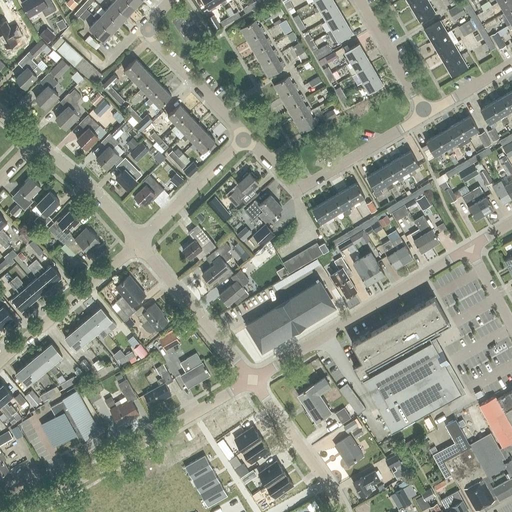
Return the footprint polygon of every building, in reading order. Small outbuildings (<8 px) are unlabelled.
[(26,0),(22,3),(29,16),(41,10),(45,16),(56,10),(50,0),(45,0),(44,1),(43,0),(26,0)] [(71,0),(67,5),(72,10),(78,3),(74,0),(71,0)] [(127,16),(135,8),(126,0),(114,0),(113,3),(127,16)] [(216,9),(214,5),(220,1),(218,0),(203,0),(211,11),(216,9)] [(258,0),(251,4),(254,9),(263,4),(260,0),(258,0)] [(314,0),(318,7),(313,10),(315,13),(320,10),(334,2),(333,0),(314,0)] [(428,1),(427,0),(406,0),(413,10),(428,1)] [(511,0),(501,0),(498,2),(492,5),(495,10),(501,7),(505,13),(511,8),(511,0)] [(294,8),(290,1),(285,4),(289,11),(294,8)] [(428,1),(413,10),(419,21),(435,12),(428,1)] [(340,12),(334,2),(320,10),(326,20),(340,12)] [(127,16),(113,3),(105,11),(120,24),(127,16)] [(454,20),(466,13),(460,3),(448,10),(454,20)] [(245,13),(254,9),(251,4),(243,9),(245,13)] [(471,18),(476,15),(470,4),(465,7),(471,18)] [(86,9),(82,5),(75,14),(78,18),(86,9)] [(482,17),(493,13),(491,6),(480,10),(482,17)] [(511,23),(511,8),(505,13),(502,15),(504,19),(507,18),(511,24),(511,23)] [(112,33),(120,24),(105,11),(101,15),(97,11),(93,15),(97,19),(112,33)] [(238,12),(228,17),(231,22),(240,17),(238,12)] [(346,22),(340,12),(326,20),(332,30),(346,22)] [(214,18),(213,15),(208,18),(209,21),(214,29),(219,26),(214,18)] [(293,18),(296,24),(302,21),(298,15),(293,18)] [(471,18),(478,29),(483,26),(476,15),(471,18)] [(231,22),(228,17),(224,19),(220,22),(223,27),(231,22)] [(63,19),(57,22),(61,29),(67,25),(63,19)] [(97,19),(89,28),(104,41),(112,33),(97,19)] [(468,33),(475,29),(470,20),(463,24),(468,33)] [(18,47),(25,43),(20,32),(14,35),(6,21),(0,24),(0,35),(3,41),(7,39),(11,45),(16,42),(18,47)] [(247,41),(262,33),(264,31),(261,26),(259,27),(255,21),(240,30),(247,41)] [(306,28),(302,21),(296,24),(301,31),(306,28)] [(424,30),(431,41),(447,32),(440,21),(424,30)] [(346,22),(332,30),(329,32),(331,36),(334,34),(338,41),(352,32),(346,22)] [(478,29),(484,39),(489,37),(483,26),(478,29)] [(47,43),(55,35),(47,27),(39,35),(47,43)] [(182,34),(186,41),(200,34),(196,27),(182,34)] [(311,36),(313,41),(321,37),(318,31),(310,35),(311,36)] [(491,35),(499,49),(506,45),(498,31),(491,35)] [(454,44),(447,32),(431,41),(438,53),(454,44)] [(254,53),(269,44),(271,43),(268,38),(266,39),(262,33),(247,41),(254,53)] [(305,38),(308,44),(313,41),(311,36),(310,35),(305,38)] [(495,48),(489,37),(484,39),(491,50),(495,48)] [(26,54),(18,63),(25,70),(16,79),(25,88),(37,76),(42,70),(31,59),(35,56),(47,45),(41,39),(26,54)] [(57,50),(66,59),(74,49),(65,41),(57,50)] [(318,48),(314,42),(313,41),(308,44),(312,51),(318,48)] [(365,54),(359,43),(344,52),(348,57),(344,59),(347,64),(350,62),(351,62),(365,54)] [(261,65),(276,56),(278,54),(275,49),(273,51),(269,44),(254,53),(261,65)] [(313,52),(317,59),(331,51),(327,44),(313,52)] [(438,53),(445,65),(461,56),(454,44),(438,53)] [(13,59),(24,53),(20,46),(9,52),(13,59)] [(54,49),(50,54),(57,61),(61,56),(54,49)] [(74,49),(66,59),(74,66),(83,57),(74,49)] [(328,63),(338,57),(334,52),(325,57),(328,63)] [(371,64),(365,54),(351,62),(353,67),(357,72),(371,64)] [(279,62),(276,56),(261,65),(268,76),(283,68),(283,67),(285,66),(282,61),(279,62)] [(452,76),(467,67),(461,56),(445,65),(452,76)] [(75,66),(80,70),(88,62),(83,57),(75,66)] [(50,71),(58,79),(70,67),(62,59),(50,71)] [(124,70),(133,80),(145,68),(136,59),(124,70)] [(92,66),(88,62),(80,70),(84,75),(92,66)] [(357,72),(362,82),(377,74),(371,64),(357,72)] [(6,66),(0,72),(4,75),(9,69),(6,66)] [(97,70),(92,66),(84,75),(89,79),(97,70)] [(323,70),(327,76),(332,73),(328,67),(323,70)] [(133,80),(141,89),(153,77),(145,68),(133,80)] [(93,83),(101,75),(97,70),(89,79),(93,83)] [(52,89),(58,82),(49,73),(40,81),(46,88),(36,98),(46,108),(58,95),(52,89)] [(332,73),(327,76),(330,83),(336,80),(332,73)] [(383,84),(377,74),(362,82),(369,92),(383,84)] [(102,86),(114,98),(118,94),(111,87),(118,79),(114,75),(102,86)] [(145,92),(150,98),(162,86),(153,77),(141,89),(138,92),(142,96),(145,92)] [(274,86),(281,98),(295,89),(297,87),(294,82),(292,84),(288,77),(274,86)] [(318,84),(314,79),(308,82),(312,88),(318,84)] [(159,107),(171,96),(162,86),(150,98),(159,107)] [(335,90),(338,96),(344,93),(340,87),(335,90)] [(66,128),(79,115),(72,108),(78,102),(77,101),(81,96),(74,89),(70,94),(69,93),(61,101),(67,107),(56,118),(66,128)] [(287,109),(302,100),(304,99),(301,94),(299,95),(295,89),(281,98),(287,109)] [(511,90),(502,96),(511,111),(511,113),(511,90)] [(348,100),(344,93),(338,96),(342,103),(348,100)] [(118,94),(114,98),(121,105),(125,101),(118,94)] [(502,96),(491,103),(500,117),(502,120),(506,117),(505,114),(511,111),(502,96)] [(100,117),(111,106),(104,100),(94,111),(100,117)] [(311,111),(308,105),(306,107),(302,100),(287,109),(294,121),(309,112),(311,111)] [(492,128),(497,125),(496,124),(494,121),(500,117),(491,103),(480,109),(489,124),(489,123),(491,126),(492,128)] [(171,120),(176,125),(188,113),(179,104),(167,116),(168,116),(165,118),(169,122),(171,120)] [(125,109),(132,116),(136,112),(129,105),(125,109)] [(117,110),(113,115),(120,121),(124,117),(117,110)] [(326,122),(336,116),(333,110),(322,116),(326,122)] [(143,119),(136,112),(132,116),(139,123),(143,119)] [(313,118),(309,112),(294,121),(301,132),(316,124),(316,123),(318,122),(315,117),(313,118)] [(197,123),(188,113),(176,125),(185,134),(197,123)] [(79,123),(86,130),(77,139),(87,149),(98,137),(93,132),(99,126),(88,115),(79,123)] [(139,123),(136,126),(136,127),(141,131),(148,124),(152,120),(147,115),(143,119),(139,123)] [(467,136),(478,130),(470,115),(459,122),(467,136)] [(456,143),(457,143),(460,148),(463,146),(459,141),(467,136),(459,122),(448,128),(456,143)] [(206,132),(197,123),(185,134),(182,137),(185,141),(189,138),(194,143),(206,132)] [(146,131),(157,143),(161,139),(155,133),(158,129),(153,124),(146,131)] [(493,141),(499,137),(494,127),(487,131),(493,141)] [(448,128),(437,135),(445,149),(448,154),(453,151),(450,146),(456,143),(448,128)] [(478,135),(485,147),(491,143),(484,131),(478,135)] [(206,132),(194,143),(191,145),(195,149),(197,147),(203,153),(215,141),(206,132)] [(120,155),(113,149),(119,142),(110,133),(102,141),(108,147),(97,159),(107,169),(120,155)] [(502,146),(511,140),(511,137),(510,134),(499,141),(502,146)] [(437,135),(426,141),(437,161),(442,158),(439,153),(445,149),(437,135)] [(133,149),(139,143),(134,138),(128,144),(133,149)] [(161,139),(157,143),(164,150),(168,146),(161,139)] [(508,157),(511,154),(511,141),(502,147),(508,157)] [(130,154),(138,161),(149,150),(142,142),(130,154)] [(489,147),(478,154),(481,159),(492,152),(489,147)] [(161,161),(166,156),(159,150),(154,156),(161,161)] [(411,150),(400,157),(408,171),(410,174),(414,172),(412,169),(419,165),(411,150)] [(179,157),(172,151),(168,154),(175,161),(179,157)] [(478,154),(467,160),(470,165),(481,159),(478,154)] [(511,166),(505,155),(499,159),(506,170),(511,166)] [(116,166),(122,172),(116,177),(127,189),(136,180),(127,170),(132,165),(125,157),(116,166)] [(186,165),(179,157),(175,161),(182,169),(186,165)] [(389,163),(397,178),(399,181),(403,178),(402,175),(408,171),(400,157),(389,163)] [(459,172),(470,165),(467,160),(456,167),(459,172)] [(184,171),(190,177),(200,167),(194,161),(184,171)] [(391,181),(397,178),(389,163),(378,170),(386,184),(389,189),(394,186),(391,181)] [(476,183),(482,180),(475,169),(473,164),(466,167),(476,183)] [(456,167),(445,173),(448,178),(459,172),(456,167)] [(486,185),(492,181),(486,171),(485,169),(479,172),(480,175),(486,185)] [(378,170),(367,176),(375,191),(372,192),(375,197),(382,193),(380,188),(386,184),(378,170)] [(176,172),(172,177),(180,184),(184,179),(176,172)] [(247,173),(243,177),(244,178),(238,184),(242,188),(236,194),(234,191),(228,197),(236,206),(242,200),(241,199),(246,193),(259,182),(254,177),(255,176),(251,172),(250,173),(248,174),(247,173)] [(511,197),(511,177),(510,174),(501,179),(511,197)] [(145,185),(134,196),(144,205),(153,195),(155,198),(162,191),(153,183),(155,181),(149,175),(142,182),(145,185)] [(31,177),(20,189),(24,193),(16,202),(25,210),(33,201),(29,198),(40,186),(31,177)] [(503,203),(511,197),(501,179),(492,185),(503,203)] [(430,182),(419,189),(422,194),(432,187),(430,182)] [(355,206),(360,204),(358,201),(365,197),(356,183),(345,189),(354,203),(355,206)] [(471,191),(474,196),(484,214),(493,208),(480,186),(478,187),(478,186),(471,191)] [(450,187),(444,190),(451,202),(457,199),(450,187)] [(348,207),(354,203),(345,189),(334,195),(343,210),(346,216),(351,213),(348,207)] [(411,200),(422,194),(419,189),(408,196),(411,200)] [(44,211),(34,221),(42,228),(52,219),(47,214),(60,201),(50,191),(37,204),(44,211)] [(484,214),(474,196),(471,191),(462,196),(468,206),(468,207),(475,219),(484,214)] [(424,194),(416,200),(422,210),(431,205),(424,194)] [(282,208),(270,195),(260,205),(256,201),(245,211),(253,220),(259,215),(266,222),(282,208)] [(333,219),(338,216),(337,214),(343,210),(334,195),(324,202),(332,216),(333,219)] [(399,207),(411,200),(408,196),(397,202),(399,207)] [(215,197),(208,202),(224,221),(230,215),(215,197)] [(377,210),(372,201),(366,204),(371,213),(377,210)] [(326,220),(332,216),(324,202),(312,208),(321,223),(323,226),(327,223),(326,220)] [(399,207),(397,202),(386,209),(389,214),(399,207)] [(15,216),(22,209),(17,204),(10,211),(15,216)] [(72,235),(68,231),(79,221),(69,211),(61,219),(60,217),(52,225),(59,232),(57,235),(64,243),(72,235)] [(378,220),(386,215),(384,211),(376,216),(378,220)] [(376,216),(376,215),(365,222),(368,226),(378,220),(376,216)] [(378,220),(381,225),(389,221),(386,215),(378,220)] [(414,220),(419,228),(430,246),(439,241),(431,228),(431,229),(423,215),(414,220)] [(365,222),(354,228),(357,233),(368,226),(365,222)] [(253,235),(263,246),(276,235),(265,224),(253,235)] [(365,229),(368,234),(374,231),(370,226),(365,229)] [(68,246),(76,254),(80,249),(77,246),(80,243),(88,251),(99,240),(90,232),(86,228),(79,235),(75,238),(72,235),(64,243),(68,246)] [(357,233),(354,228),(343,235),(346,240),(349,237),(357,233)] [(414,239),(413,239),(421,252),(430,246),(419,228),(410,234),(414,239)] [(36,234),(32,230),(27,234),(32,238),(36,234)] [(366,235),(363,230),(358,233),(361,239),(366,235)] [(30,238),(23,231),(18,236),(25,244),(31,239),(30,238)] [(5,232),(1,236),(7,242),(11,238),(5,232)] [(206,244),(210,240),(204,232),(183,249),(190,259),(196,254),(200,258),(199,259),(200,260),(209,251),(206,253),(199,245),(203,241),(206,244)] [(243,242),(247,238),(241,232),(237,236),(243,242)] [(394,240),(391,242),(403,262),(412,257),(400,237),(398,238),(395,234),(392,236),(394,240)] [(339,244),(346,240),(343,235),(332,242),(335,246),(337,245),(339,244)] [(350,238),(337,245),(341,252),(353,244),(350,238)] [(394,268),(403,262),(391,242),(389,239),(380,245),(394,268)] [(28,245),(38,255),(43,251),(33,240),(28,245)] [(226,251),(230,248),(225,242),(206,258),(212,265),(202,274),(210,284),(216,279),(219,283),(233,272),(225,262),(231,257),(226,251)] [(319,245),(323,253),(329,250),(324,242),(319,245)] [(233,247),(240,256),(245,251),(238,243),(233,247)] [(318,256),(323,253),(317,243),(312,246),(318,256)] [(265,246),(251,260),(258,267),(272,253),(265,246)] [(312,246),(307,248),(313,259),(318,256),(312,246)] [(307,248),(302,251),(309,262),(313,259),(307,248)] [(12,249),(8,253),(12,259),(17,255),(12,249)] [(302,251),(298,254),(304,265),(309,262),(302,251)] [(374,256),(372,253),(369,254),(369,253),(366,254),(362,257),(375,279),(384,274),(378,264),(374,256)] [(298,254),(293,257),(299,268),(304,265),(298,254)] [(336,271),(330,275),(331,277),(337,287),(340,286),(346,297),(357,291),(349,278),(349,277),(348,277),(344,271),(348,268),(341,256),(334,261),(339,269),(336,271)] [(293,257),(288,260),(294,270),(299,268),(293,257)] [(366,285),(375,279),(362,257),(353,262),(359,272),(366,285)] [(38,269),(42,265),(36,259),(32,263),(38,269)] [(288,260),(283,263),(289,273),(294,270),(288,260)] [(38,269),(32,263),(28,266),(33,272),(38,269)] [(38,269),(51,285),(61,277),(51,265),(45,270),(42,265),(38,269)] [(42,293),(51,285),(38,269),(33,272),(37,277),(32,282),(42,293)] [(227,304),(233,300),(237,304),(249,294),(242,286),(249,280),(240,269),(231,277),(235,281),(219,294),(227,304)] [(18,285),(21,283),(22,282),(17,275),(13,279),(18,285)] [(116,287),(123,296),(115,302),(116,303),(112,306),(117,313),(124,321),(134,313),(136,311),(132,306),(145,295),(129,276),(116,287)] [(0,286),(3,290),(8,286),(1,278),(0,278),(0,286)] [(14,289),(18,285),(13,279),(9,282),(14,289)] [(32,301),(42,293),(32,282),(22,290),(32,301)] [(319,284),(250,326),(263,348),(264,347),(262,345),(267,342),(269,344),(277,339),(276,336),(281,333),(282,336),(291,330),(290,328),(295,325),(296,327),(305,322),(303,320),(308,317),(310,319),(318,314),(317,311),(322,308),(323,311),(332,306),(321,288),(322,288),(320,284),(319,285),(319,284)] [(22,310),(32,301),(22,290),(12,298),(22,310)] [(434,296),(351,342),(361,360),(354,364),(353,363),(353,364),(360,376),(451,326),(434,296)] [(142,325),(146,330),(150,332),(154,331),(156,329),(157,330),(168,322),(161,313),(162,312),(155,303),(146,311),(142,306),(136,311),(134,313),(143,323),(142,325)] [(0,322),(3,326),(3,325),(13,317),(3,306),(0,308),(0,322)] [(112,320),(101,307),(92,315),(102,328),(105,331),(108,334),(112,330),(107,324),(112,320)] [(94,335),(102,328),(92,315),(83,322),(94,335)] [(130,318),(124,323),(129,328),(135,323),(130,318)] [(74,330),(85,343),(89,347),(93,343),(89,339),(94,335),(83,322),(74,330)] [(85,343),(74,330),(65,338),(76,350),(80,346),(84,351),(89,347),(85,343)] [(173,331),(159,340),(166,351),(180,342),(173,331)] [(432,342),(362,381),(392,433),(461,394),(432,342)] [(43,351),(53,364),(56,367),(61,364),(58,360),(62,356),(52,343),(43,351)] [(148,353),(140,344),(133,349),(141,359),(148,353)] [(56,367),(53,364),(43,351),(34,358),(44,371),(49,367),(52,371),(56,367)] [(132,351),(125,355),(128,360),(135,357),(132,351)] [(198,382),(197,381),(209,374),(202,363),(196,353),(187,358),(193,369),(181,375),(188,388),(198,382)] [(128,360),(125,355),(118,359),(122,364),(128,360)] [(40,375),(44,371),(34,358),(25,366),(35,378),(39,382),(43,379),(40,375)] [(80,363),(87,371),(91,367),(85,359),(80,363)] [(111,363),(105,367),(108,372),(115,368),(111,363)] [(164,364),(156,369),(161,378),(164,377),(162,374),(167,370),(164,364)] [(26,386),(35,378),(25,366),(16,373),(26,386)] [(105,367),(98,370),(101,376),(108,372),(105,367)] [(165,385),(167,384),(173,381),(167,370),(162,374),(164,377),(161,378),(157,381),(160,386),(144,395),(151,406),(171,395),(165,385)] [(77,382),(74,376),(67,380),(70,385),(77,382)] [(316,421),(331,411),(319,393),(330,386),(324,376),(298,394),(316,421)] [(126,379),(118,384),(125,397),(134,392),(126,379)] [(63,389),(70,385),(67,380),(60,384),(63,389)] [(354,409),(362,403),(347,383),(339,389),(354,409)] [(0,387),(0,399),(3,404),(7,408),(10,406),(6,402),(13,396),(3,384),(0,387)] [(98,392),(103,389),(100,384),(95,387),(98,392)] [(56,393),(53,388),(47,392),(50,397),(56,393)] [(25,394),(27,397),(35,406),(41,400),(32,389),(25,394)] [(511,390),(497,399),(495,396),(479,405),(502,447),(504,446),(508,444),(511,441),(511,390)] [(42,424),(54,445),(81,430),(85,438),(99,431),(77,391),(63,398),(64,399),(50,407),(56,417),(42,424)] [(43,401),(50,397),(47,392),(40,395),(43,401)] [(26,401),(19,393),(14,398),(20,405),(26,401)] [(115,404),(111,396),(105,400),(109,407),(115,404)] [(129,419),(139,413),(131,400),(127,403),(126,401),(121,403),(119,400),(115,403),(117,406),(110,410),(119,425),(120,424),(129,419)] [(11,405),(10,406),(7,408),(7,409),(13,415),(17,412),(11,405)] [(342,423),(351,418),(344,407),(335,413),(342,423)] [(12,416),(13,415),(7,409),(5,411),(3,412),(8,418),(12,416)] [(13,415),(18,421),(22,418),(17,412),(13,415)] [(8,418),(8,419),(13,424),(16,421),(12,416),(8,418)] [(471,446),(469,444),(470,444),(456,419),(445,425),(460,452),(471,446)] [(357,425),(354,420),(344,427),(347,432),(357,425)] [(23,435),(18,426),(11,430),(16,439),(23,435)] [(243,451),(261,438),(253,426),(234,438),(243,451)] [(360,428),(352,433),(356,438),(363,433),(360,428)] [(9,432),(0,437),(0,444),(12,437),(9,432)] [(470,444),(469,444),(471,446),(500,499),(511,491),(511,459),(508,452),(504,446),(502,447),(500,448),(490,432),(470,444)] [(350,435),(335,445),(339,451),(342,449),(351,463),(363,455),(350,435)] [(261,438),(243,451),(251,463),(269,451),(261,438)] [(223,439),(217,443),(229,460),(234,457),(233,455),(223,439)] [(456,483),(460,481),(464,488),(476,510),(483,506),(484,507),(485,507),(495,502),(495,501),(500,499),(471,446),(460,452),(444,461),(445,463),(450,474),(452,477),(453,477),(456,483)] [(0,453),(0,475),(9,470),(3,461),(6,459),(2,453),(0,453)] [(396,454),(385,460),(390,468),(401,462),(396,454)] [(185,466),(193,480),(213,468),(205,455),(185,466)] [(267,485),(285,473),(276,460),(258,473),(267,485)] [(241,464),(234,469),(241,478),(248,473),(249,472),(243,463),(241,464)] [(450,474),(445,463),(439,466),(445,477),(450,474)] [(200,493),(220,482),(213,468),(193,480),(200,493)] [(358,496),(360,495),(361,496),(376,488),(373,484),(380,480),(375,470),(353,482),(357,490),(355,491),(358,496)] [(248,473),(241,478),(245,484),(252,479),(248,473)] [(285,473),(267,485),(275,498),(293,485),(285,473)] [(228,495),(220,482),(200,493),(208,506),(228,495)] [(439,483),(434,486),(437,491),(443,488),(439,483)] [(403,488),(395,493),(403,507),(411,502),(409,498),(416,494),(411,484),(403,488)] [(426,500),(435,496),(431,488),(422,493),(423,495),(416,499),(422,510),(429,506),(426,500)] [(451,507),(453,511),(468,511),(462,501),(462,500),(457,491),(441,500),(446,510),(451,507)] [(322,511),(315,499),(296,509),(297,511),(311,511),(312,511),(322,511)]
